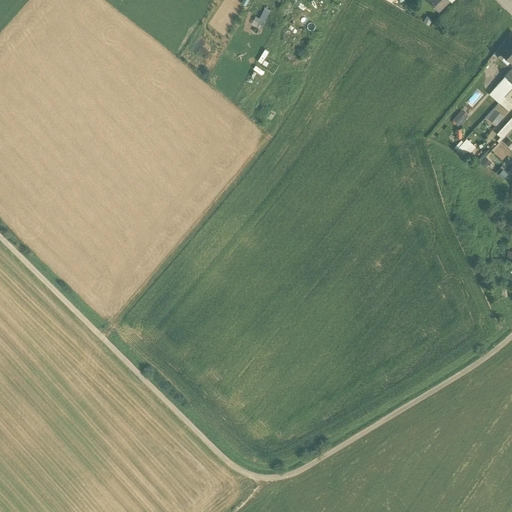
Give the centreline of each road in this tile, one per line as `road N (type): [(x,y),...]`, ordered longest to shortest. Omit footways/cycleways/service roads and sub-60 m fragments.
road 1 (track): [(0,239),(226,461),(257,477),(303,468),(483,360),(511,334)]
road 2 (track): [(104,343),(253,161),(348,0)]
